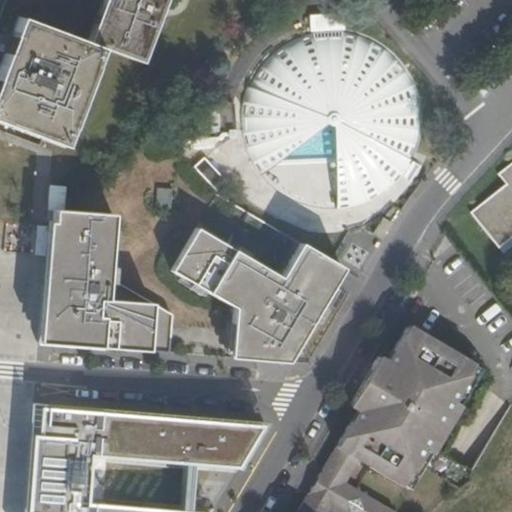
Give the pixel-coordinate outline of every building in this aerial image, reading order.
[(40,26),(19,18),(0,68),(0,123),(62,148),(101,48),(140,63),(164,0),(103,0),(87,43),(40,26)] [(306,39),(290,46),(279,53),(270,60),(260,71),(253,82),(246,97),(243,112),(242,126),(245,148),(252,164),(261,179),(271,189),(285,199),(298,205),(313,210),(328,212),(344,210),(359,207),(372,201),(386,192),(396,182),(406,168),(413,153),(418,130),(418,122),(417,108),(415,99),(409,85),(403,74),(395,64),(384,54),(374,48),(363,42),(349,38),(330,36),(321,37),(306,39)] [(214,89),(176,91),(178,134),(233,131),(232,108),(215,109),(214,89)] [(206,156),(195,166),(219,191),(229,181),(206,156)] [(511,237),(511,162),(498,173),(507,184),(471,213),(499,248),(511,237)] [(52,185),(50,209),(56,208),(66,209),(67,186),(52,185)] [(55,221),(49,220),(46,266),(41,324),(40,341),(63,343),(106,346),(153,350),(170,351),(173,312),(122,283),(110,281),(115,213),(66,209),(56,208),(55,221)] [(281,276),(197,226),(172,269),(234,306),(230,356),(261,358),(288,360),(343,266),(301,241),(281,276)] [(335,449),(359,463),(409,492),(459,408),(450,403),(457,391),(466,396),(481,371),(407,328),(392,352),(399,357),(393,368),(385,363),(377,357),(369,371),(374,374),(361,398),(355,395),(347,407),(356,413),(363,417),(356,428),(350,424),(335,449)] [(399,357),(392,352),(385,363),(393,368),(399,357)] [(362,383),(355,395),(361,398),(374,374),(369,371),(362,383)] [(450,403),(459,408),(466,396),(457,391),(450,403)] [(258,420),(35,403),(30,462),(25,511),(202,511),(207,503),(73,493),(76,456),(229,468),(258,420)] [(356,413),(350,424),(356,428),(363,417),(356,413)] [(297,511),(388,511),(345,486),(359,463),(335,449),(297,511)]
